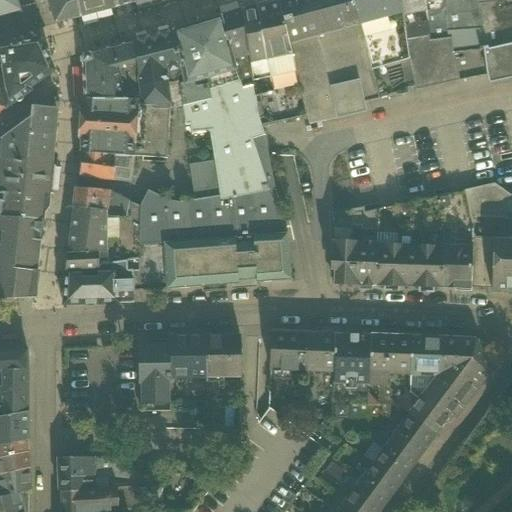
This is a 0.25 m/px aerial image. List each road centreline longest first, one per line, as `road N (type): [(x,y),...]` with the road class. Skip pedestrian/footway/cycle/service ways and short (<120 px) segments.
road 1 (residential): [(52,322),(319,308),(511,324)]
road 2 (residential): [(46,511),(52,322)]
